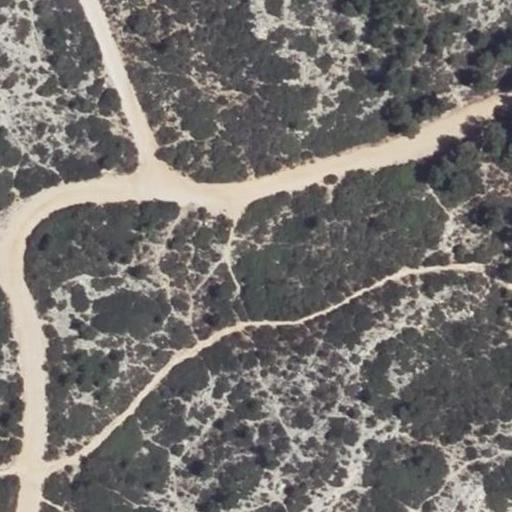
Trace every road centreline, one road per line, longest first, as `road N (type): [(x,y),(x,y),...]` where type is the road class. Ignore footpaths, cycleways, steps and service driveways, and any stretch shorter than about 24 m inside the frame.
road 1 (track): [(33,472),(30,359),(12,262),(19,226),(46,203),(112,191),(173,194)]
road 2 (track): [(173,194),(238,197),(420,141),(511,100)]
road 3 (track): [(92,0),(173,194)]
